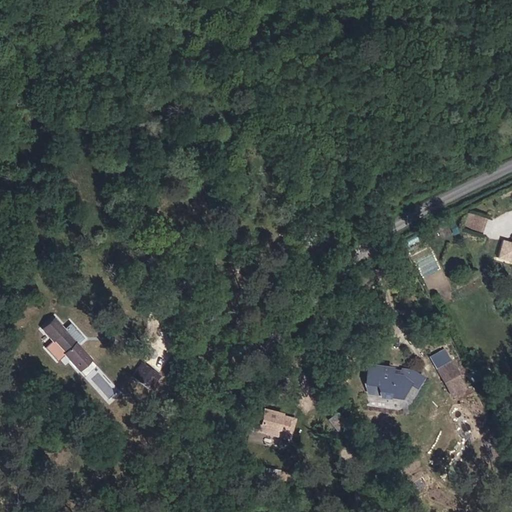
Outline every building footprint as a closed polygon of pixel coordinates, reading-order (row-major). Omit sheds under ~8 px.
[(480,230),(483,217),(474,215),(471,228),(480,230)] [(511,241),(503,240),(499,257),(511,259),(511,241)] [(81,378),(91,368),(77,354),(84,347),(70,334),(64,339),(52,327),(38,340),(48,350),(50,347),(81,378)] [(461,383),(449,359),(435,365),(446,390),(461,383)] [(420,375),(411,369),(400,367),(396,373),(389,372),(390,365),(366,362),(364,380),(367,391),(373,405),(382,401),(379,393),(399,395),(408,381),(414,385),(420,375)] [(134,380),(153,387),(158,374),(139,367),(134,380)] [(291,413),(277,411),(277,410),(269,408),(269,406),(264,405),(263,407),(261,421),(262,422),(261,429),(273,431),(273,430),(288,432),(291,413)]
